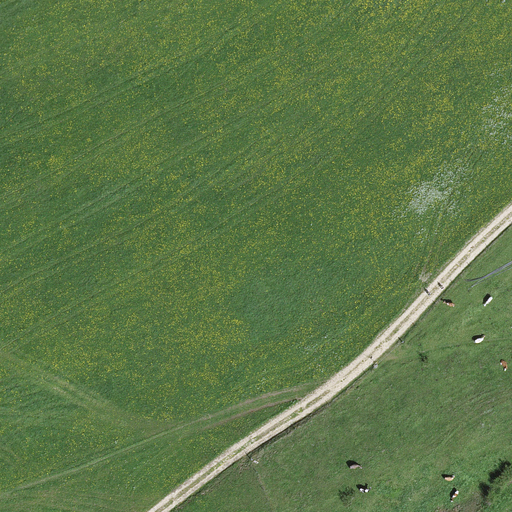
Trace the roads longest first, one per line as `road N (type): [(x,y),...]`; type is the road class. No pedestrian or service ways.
road 1 (track): [(0,502),(222,413),(332,387)]
road 2 (track): [(511,212),(332,387)]
road 3 (track): [(332,387),(157,511)]
